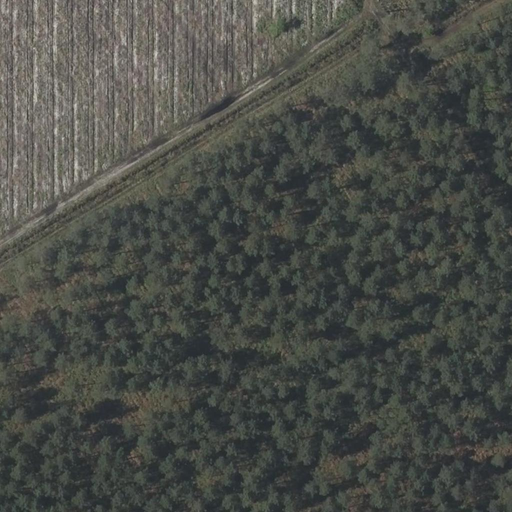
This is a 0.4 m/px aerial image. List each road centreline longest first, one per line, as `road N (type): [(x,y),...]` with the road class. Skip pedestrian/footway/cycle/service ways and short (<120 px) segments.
road 1 (track): [(389,16),(0,246)]
road 2 (track): [(379,0),(425,59),(511,205)]
